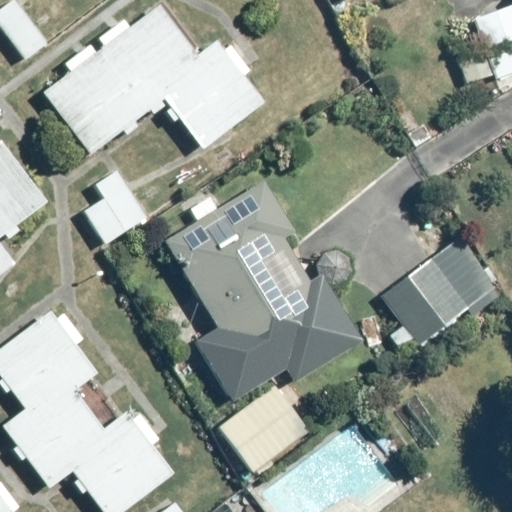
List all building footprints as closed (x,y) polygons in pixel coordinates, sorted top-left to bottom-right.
[(59,67),(68,78),(45,95),(89,154),(163,99),(201,149),(264,102),(217,39),(195,55),(156,2),(127,24),(124,19),(59,67)] [(511,9),(509,4),(469,23),(497,80),(511,72),(511,9)] [(0,273),(13,263),(0,246),(0,237),(48,200),(0,139),(0,273)] [(146,214),(114,168),(88,186),(97,199),(81,211),(104,244),(146,214)] [(213,210),(208,203),(186,219),(193,229),(164,249),(220,329),(196,346),(235,402),(290,363),(300,378),(365,333),(320,269),(307,278),(271,227),(283,218),(256,179),(213,210)] [(71,393),(100,371),(54,308),(0,348),(0,375),(25,408),(1,426),(48,489),(72,471),(102,511),(120,511),(175,471),(129,409),(99,431),(71,393)] [(307,431),(274,385),(216,426),(249,473),(307,431)] [(0,511),(17,511),(0,488),(0,511)]
